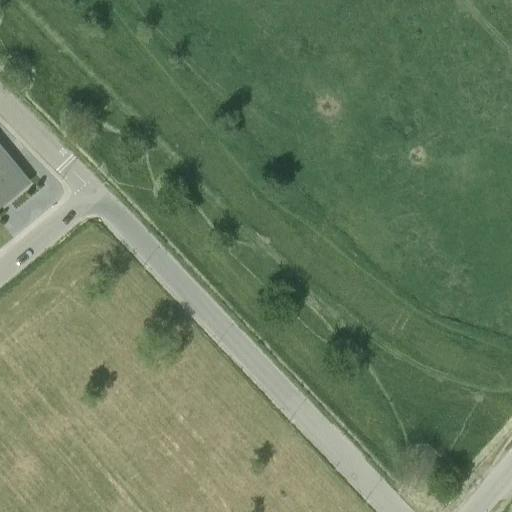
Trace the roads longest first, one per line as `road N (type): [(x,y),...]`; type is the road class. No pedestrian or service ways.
road 1 (tertiary): [(401,511),(99,193)]
road 2 (residential): [(99,193),(0,92)]
road 3 (tertiary): [(0,276),(99,193)]
